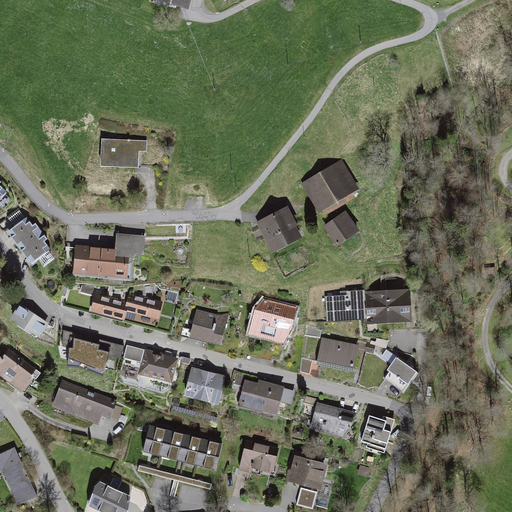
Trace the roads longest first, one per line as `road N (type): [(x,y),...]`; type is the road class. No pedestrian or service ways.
road 1 (residential): [(0,154),(52,214),(228,214),(361,60),(421,34),(433,17),(395,0)]
road 2 (residential): [(375,511),(404,425),(399,412),(81,324),(28,288),(0,247)]
road 3 (residential): [(65,511),(0,397)]
